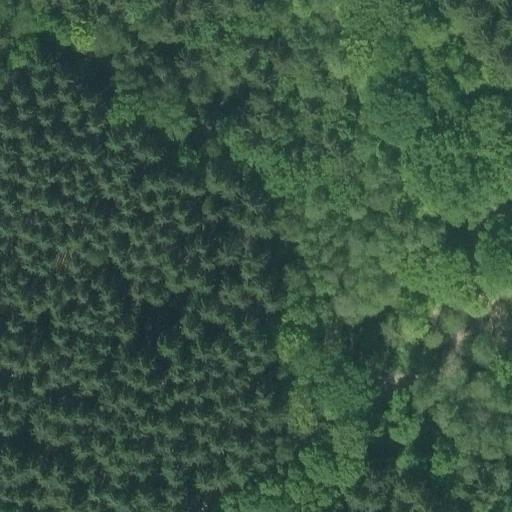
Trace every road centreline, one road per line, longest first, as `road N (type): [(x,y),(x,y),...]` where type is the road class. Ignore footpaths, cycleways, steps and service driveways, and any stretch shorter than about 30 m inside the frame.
road 1 (track): [(511,216),(273,160),(5,0)]
road 2 (track): [(511,327),(364,394),(188,511)]
road 3 (unknown): [(425,361),(212,511)]
